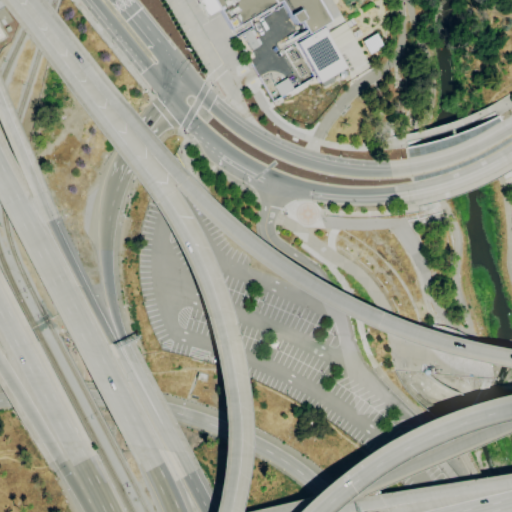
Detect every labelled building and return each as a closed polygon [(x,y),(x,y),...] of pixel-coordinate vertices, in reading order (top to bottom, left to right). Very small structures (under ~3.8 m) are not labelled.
[(212,0),(218,9),(206,16),(196,0),(212,0)] [(316,0),(329,21),(307,34),(299,20),(293,24),(279,0),(230,30),(218,9),(212,0),(316,0)] [(295,43),(318,83),(344,68),(321,27),(295,43)] [(252,50),(243,34),(250,30),(259,46),(252,50)] [(361,41),(368,54),(382,46),(375,33),(361,41)] [(248,57),(236,37),(240,35),(252,54),(248,57)] [(280,97),(274,86),(287,78),(294,88),(280,97)]
